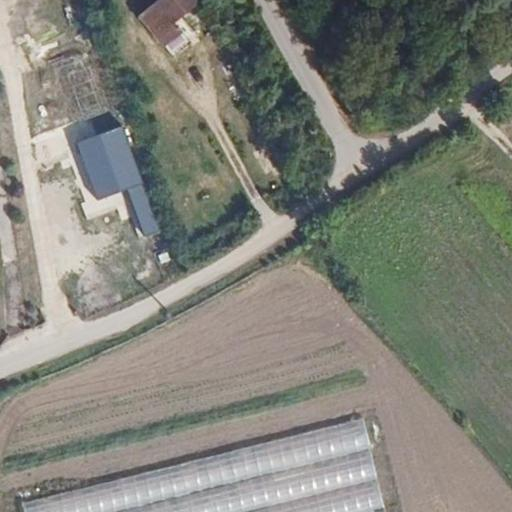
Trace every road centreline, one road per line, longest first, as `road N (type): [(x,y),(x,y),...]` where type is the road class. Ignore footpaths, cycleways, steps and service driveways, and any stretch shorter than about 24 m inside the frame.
road 1 (track): [(0,370),(119,323),(191,284),(361,166)]
road 2 (unclassified): [(511,57),(361,166),(263,0)]
